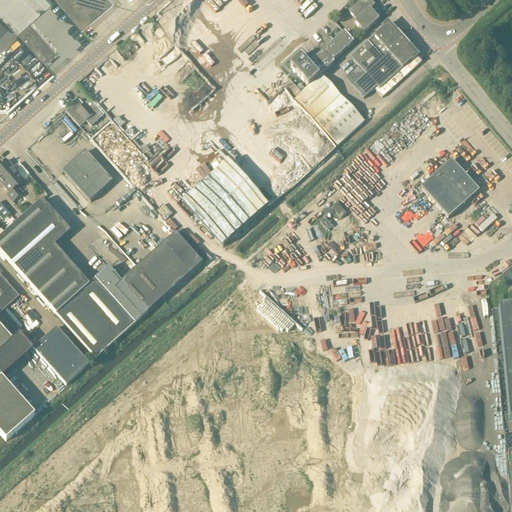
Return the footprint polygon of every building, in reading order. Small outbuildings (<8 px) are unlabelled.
[(0,0),(0,11),(17,30),(22,35),(33,25),(29,19),(50,0),(0,0)] [(56,0),(80,28),(113,0),(112,0),(56,0)] [(354,23),(364,34),(377,22),(367,11),(374,5),(369,0),(361,0),(348,12),(357,22),(354,23)] [(0,51),(18,35),(0,16),(0,51)] [(33,25),(22,35),(21,36),(42,60),(46,56),(47,57),(55,49),(33,25)] [(416,57),(403,43),(388,25),(350,58),(359,68),(346,80),(363,100),(374,90),(382,99),(421,64),(416,58),(416,57)] [(308,87),(321,76),(333,64),(332,63),(353,44),(344,33),(322,53),(308,65),(300,57),(297,57),(290,64),(289,67),(308,87)] [(0,96),(19,79),(0,58),(0,96)] [(294,100),(315,124),(337,147),(363,123),(321,76),(308,87),(294,100)] [(66,113),(67,114),(79,127),(85,121),(91,127),(103,116),(89,101),(83,107),(79,102),(66,113)] [(62,121),(53,130),(65,143),(75,134),(62,121)] [(413,170),(433,151),(423,142),(403,161),(413,170)] [(63,173),(90,203),(113,184),(85,153),(63,173)] [(6,197),(12,204),(22,196),(16,189),(24,182),(5,162),(0,166),(0,182),(4,186),(2,188),(9,195),(6,197)] [(227,162),(182,202),(222,247),(268,207),(227,162)] [(448,220),(479,192),(451,162),(421,189),(448,220)] [(152,192),(173,204),(179,194),(161,183),(158,187),(155,185),(152,192)] [(0,254),(6,261),(12,255),(56,218),(42,202),(0,237),(0,254)] [(336,204),(331,209),(341,220),(346,215),(336,204)] [(70,234),(56,218),(12,255),(6,261),(56,316),(89,286),(54,248),(70,234)] [(324,219),(320,223),(327,231),(332,228),(324,219)] [(125,289),(147,314),(202,265),(175,235),(122,282),(127,288),(125,289)] [(107,270),(95,281),(135,325),(147,314),(125,289),(127,288),(122,282),(120,284),(107,270)] [(0,315),(19,299),(0,277),(0,315)] [(95,281),(89,286),(56,316),(95,360),(135,325),(95,281)] [(511,307),(498,309),(509,422),(511,421),(511,307)] [(66,387),(90,366),(56,329),(33,350),(66,387)] [(0,439),(4,444),(33,418),(0,380),(0,353),(11,344),(0,330),(0,439)] [(241,442),(122,450),(126,511),(511,511),(511,505),(511,491),(229,510),(229,499),(510,480),(509,461),(229,480),(228,469),(506,450),(499,348),(236,366),(241,442)]
